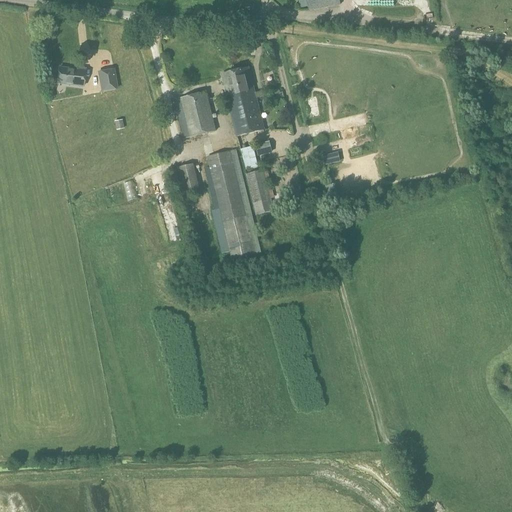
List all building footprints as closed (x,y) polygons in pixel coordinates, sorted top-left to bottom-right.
[(306,0),(309,11),(341,5),(339,0),(306,0)] [(59,68),(57,84),(83,87),(85,69),(78,69),(78,71),(59,68)] [(249,68),(221,75),(237,137),(265,131),(249,68)] [(117,90),(113,70),(98,72),(102,92),(117,90)] [(216,131),(207,93),(173,101),(183,139),(216,131)] [(316,96),(304,97),(306,115),(318,114),(316,96)] [(114,122),(116,130),(124,129),(122,120),(114,122)] [(269,142),(255,146),(258,157),(272,153),(269,142)] [(207,157),(223,224),(232,260),(255,254),(230,152),(207,157)] [(306,206),(297,168),(293,153),(265,160),(267,170),(264,171),(264,170),(246,175),(256,216),(274,211),(270,196),(273,196),(278,213),(306,206)] [(326,156),(328,164),(328,165),(335,163),(334,162),(333,155),(326,156)] [(175,169),(182,199),(197,195),(190,165),(175,169)] [(85,211),(124,202),(122,192),(105,196),(104,190),(81,195),(85,211)] [(164,191),(154,193),(159,211),(168,209),(164,191)]
